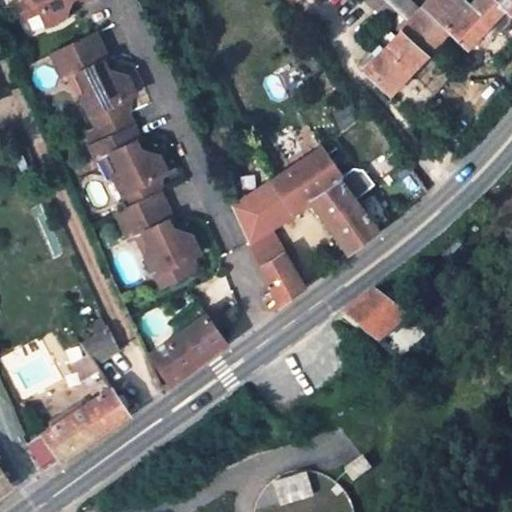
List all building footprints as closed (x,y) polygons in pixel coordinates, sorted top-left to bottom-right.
[(26,0),(33,14),(40,10),(47,24),(65,16),(70,2),(70,0),(26,0)] [(403,0),(366,0),(401,30),(416,14),(402,2),(403,0)] [(495,0),(475,0),(472,4),(467,0),(428,0),(421,9),(416,14),(401,30),(428,54),(449,31),(468,50),(490,25),(495,30),(503,30),(511,20),(510,14),(506,11),(495,0)] [(421,9),(411,0),(403,0),(402,2),(416,14),(421,9)] [(511,0),(495,0),(506,11),(510,14),(511,15),(511,0)] [(40,10),(33,14),(40,27),(47,24),(40,10)] [(377,39),(386,46),(396,35),(388,28),(377,39)] [(391,94),(428,54),(401,30),(396,35),(386,46),(383,50),(364,70),(391,94)] [(97,127),(128,112),(122,100),(136,93),(127,75),(114,71),(107,68),(104,61),(108,59),(96,33),(52,53),(64,79),(72,76),(79,72),(90,94),(86,105),(97,127)] [(360,66),(364,70),(383,50),(380,46),(360,66)] [(108,59),(104,61),(107,68),(114,71),(108,59)] [(79,72),(72,76),(86,105),(90,94),(79,72)] [(345,129),(365,113),(356,102),(337,118),(345,129)] [(128,112),(97,127),(84,133),(90,146),(134,125),(128,112)] [(136,141),(140,139),(134,125),(90,146),(96,159),(104,156),(111,152),(122,174),(118,184),(129,207),(160,192),(154,178),(167,172),(159,155),(145,150),(139,148),(136,141)] [(234,128),(225,134),(232,143),(240,138),(234,128)] [(140,139),(136,141),(139,148),(145,150),(140,139)] [(324,145),(232,206),(249,240),(270,227),(275,224),(311,200),(350,251),(380,229),(342,179),(346,176),(324,145)] [(111,152),(104,156),(118,184),(122,174),(111,152)] [(172,227),(168,220),(173,218),(160,192),(129,207),(116,213),(129,239),(137,235),(144,232),(154,253),(150,264),(161,287),(192,272),(186,258),(200,252),(191,234),(178,229),(172,227)] [(173,218),(168,220),(172,227),(178,229),(173,218)] [(275,224),(270,227),(275,234),(280,231),(275,224)] [(270,227),(249,240),(260,264),(284,250),(275,234),(270,227)] [(137,235),(150,264),(154,253),(144,232),(137,235)] [(260,264),(278,304),(305,284),(284,250),(260,264)] [(423,332),(374,292),(342,316),(377,345),(380,343),(388,336),(411,356),(422,345),(416,339),(423,332)] [(169,383),(172,382),(228,341),(206,314),(149,355),(169,383)] [(120,347),(110,325),(84,341),(91,351),(98,362),(107,355),(120,347)] [(388,336),(380,343),(405,362),(411,356),(388,336)] [(98,362),(91,351),(70,364),(82,381),(102,369),(98,362)] [(28,442),(43,464),(46,468),(129,410),(113,386),(28,442)] [(0,494),(14,485),(0,459),(0,457),(5,455),(0,446),(0,494)] [(282,502),(315,492),(308,468),(275,478),(282,502)]
